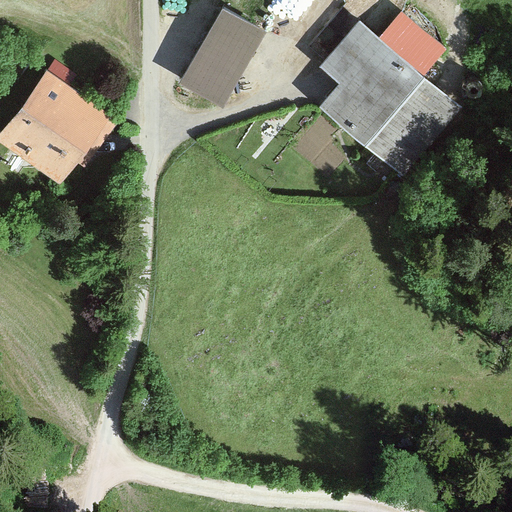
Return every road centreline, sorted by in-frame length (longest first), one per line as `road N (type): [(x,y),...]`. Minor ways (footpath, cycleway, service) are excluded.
road 1 (track): [(157,0),(149,239),(142,301),(110,410),(114,457)]
road 2 (track): [(114,457),(145,482),(408,511)]
